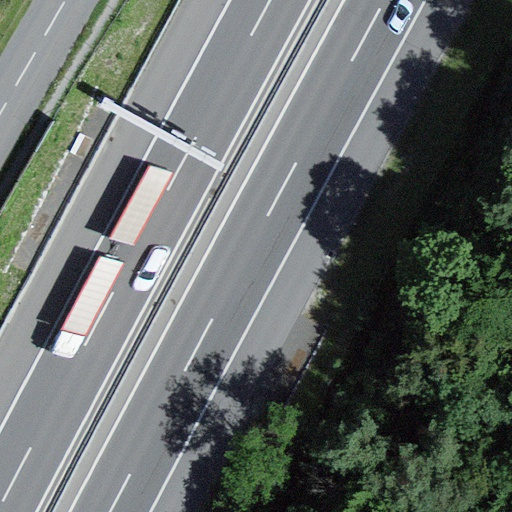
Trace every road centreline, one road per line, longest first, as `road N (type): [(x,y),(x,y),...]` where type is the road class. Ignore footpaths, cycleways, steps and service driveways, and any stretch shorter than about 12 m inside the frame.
road 1 (motorway): [(110,511),(385,0)]
road 2 (motorway): [(270,0),(0,506)]
road 3 (unclassified): [(66,0),(0,114)]
